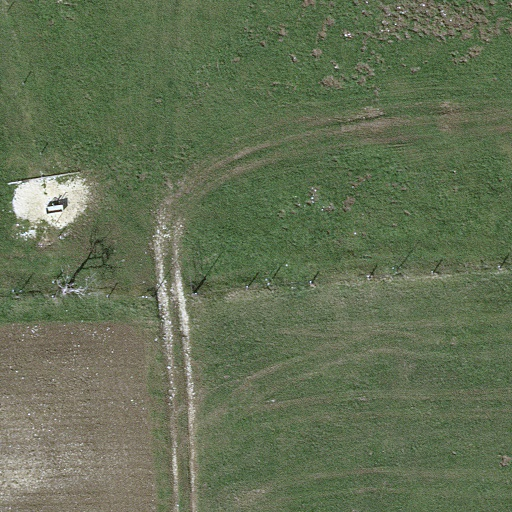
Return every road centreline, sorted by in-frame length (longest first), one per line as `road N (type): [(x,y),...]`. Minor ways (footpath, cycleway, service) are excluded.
road 1 (track): [(179,511),(162,79),(169,0)]
road 2 (track): [(166,216),(292,136),(511,97)]
